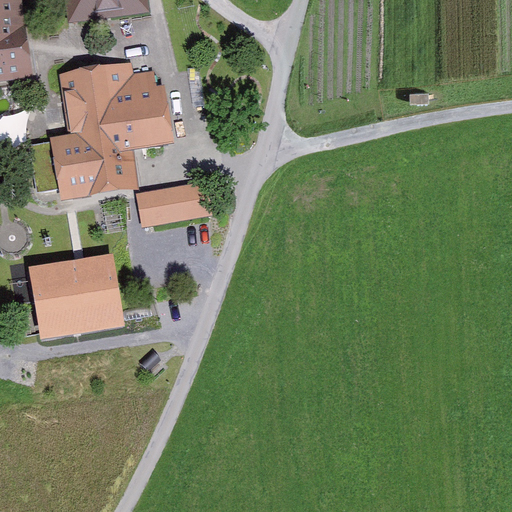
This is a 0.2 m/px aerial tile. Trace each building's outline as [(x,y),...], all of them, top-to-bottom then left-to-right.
[(23,0),(0,0),(0,85),(31,83),(23,0)] [(145,0),(74,0),(80,36),(149,26),(145,0)] [(167,64),(49,82),(68,206),(137,195),(186,188),(167,64)] [(17,142),(18,193),(35,192),(33,142),(17,142)] [(186,188),(137,195),(142,228),(211,218),(206,184),(186,188)] [(114,260),(32,274),(43,346),(126,332),(114,260)]
